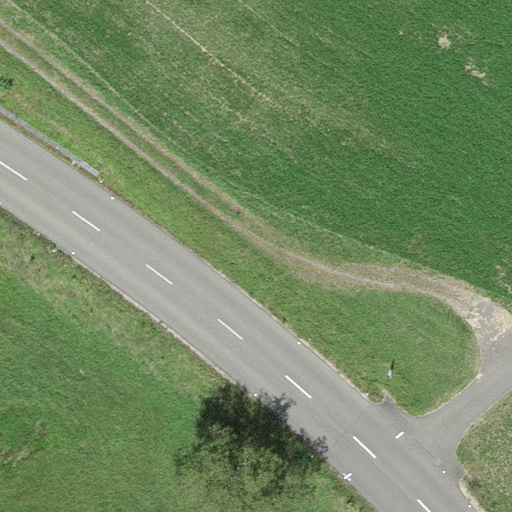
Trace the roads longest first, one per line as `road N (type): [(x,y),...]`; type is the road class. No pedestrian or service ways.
road 1 (track): [(0,39),(285,260),(339,279),(416,281),(458,299),(511,359)]
road 2 (tertiary): [(389,473),(151,276),(0,168)]
road 3 (unclassified): [(389,473),(511,359)]
